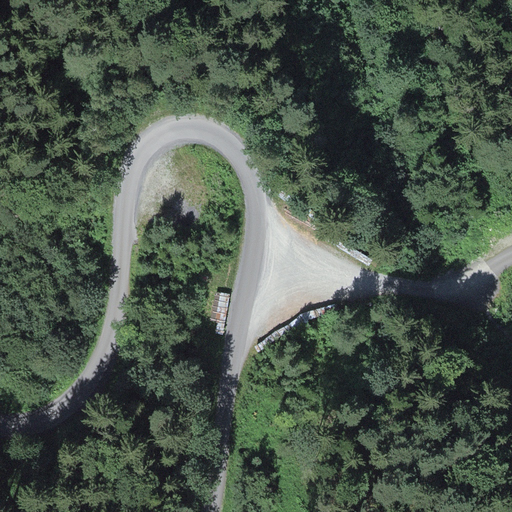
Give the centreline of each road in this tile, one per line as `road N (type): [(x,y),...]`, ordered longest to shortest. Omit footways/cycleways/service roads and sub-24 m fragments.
road 1 (unclassified): [(0,424),(41,423),(83,387),(111,317),(136,160),(165,132),(209,131),(251,176),(259,212),(225,323),(212,511)]
road 2 (track): [(259,212),(367,271),(472,296),(511,244)]
